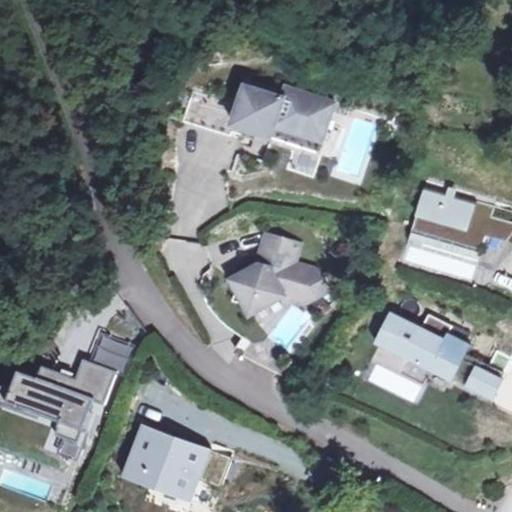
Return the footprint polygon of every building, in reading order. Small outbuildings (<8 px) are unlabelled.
[(237,121),(321,148),(336,100),(289,84),(285,94),(248,82),(241,104),(195,90),(186,117),(233,132),(237,121)] [(498,197),(429,176),(414,225),(483,246),(498,197)] [(483,246),(414,225),(410,241),(478,261),(483,246)] [(300,240),(267,231),(258,262),(266,263),(264,270),(251,266),(233,275),(252,309),(285,291),(308,298),(328,287),(317,267),(295,260),(300,240)] [(258,262),(251,266),(264,270),(266,263),(258,262)] [(451,371),(463,347),(466,349),(470,340),(447,328),(442,337),(392,311),(379,335),(451,371)] [(0,409),(18,416),(20,411),(35,417),(54,423),(49,437),(73,446),(88,403),(99,407),(111,372),(77,360),(70,379),(36,367),(32,379),(12,372),(5,391),(0,388),(0,409)] [(468,380),(492,392),(501,374),(478,362),(468,380)] [(20,411),(18,416),(34,421),(35,417),(20,411)] [(138,424),(120,473),(188,497),(204,445),(138,424)]
